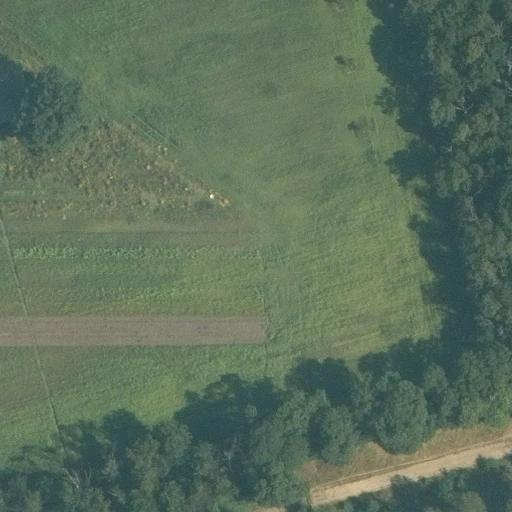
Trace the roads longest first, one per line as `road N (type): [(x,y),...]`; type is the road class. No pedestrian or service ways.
road 1 (track): [(511,448),(275,511)]
road 2 (track): [(487,180),(454,0)]
